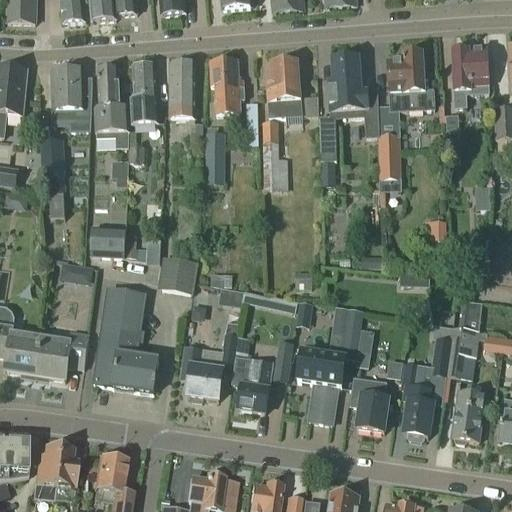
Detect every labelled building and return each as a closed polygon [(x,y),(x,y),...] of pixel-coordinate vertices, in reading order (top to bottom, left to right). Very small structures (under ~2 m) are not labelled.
[(7,0),(6,30),(34,30),(35,0),(7,0)] [(58,0),(62,31),(84,29),(80,0),(58,0)] [(111,0),(87,0),(91,29),(115,27),(114,22),(111,0)] [(111,0),(114,22),(135,20),(133,0),(111,0)] [(158,0),(160,22),(185,20),(183,0),(158,0)] [(221,0),(222,16),(250,14),(248,0),(221,0)] [(269,0),(272,20),(303,17),(301,0),(269,0)] [(322,0),(324,15),(356,12),(354,0),(322,0)] [(451,58),(454,115),(466,115),(465,102),(488,101),(486,56),(468,57),(465,53),(455,54),(452,58),(451,58)] [(403,67),(387,68),(390,119),(434,116),(433,97),(425,98),(423,60),(422,60),(416,57),(408,57),(403,61),(402,62),(403,67)] [(331,119),(366,117),(368,124),(377,123),(377,114),(378,114),(377,96),(361,97),(358,65),(356,65),(352,62),(345,62),(343,66),(331,67),(332,87),(327,87),(328,101),(330,101),(331,119)] [(271,91),(266,91),(267,109),(268,125),(301,123),(300,107),(300,103),(298,69),(295,69),(292,66),(285,67),(282,70),(270,71),(271,91)] [(237,68),(209,69),(210,93),(214,93),(215,107),(214,107),(215,122),(238,120),(238,107),(243,107),(243,94),(238,95),(237,68)] [(195,70),(169,72),(169,126),(195,126),(195,70)] [(129,122),(129,131),(146,131),(147,106),(156,106),(154,72),(132,74),(133,106),(130,106),(131,122),(129,122)] [(0,143),(3,144),(5,120),(22,121),(26,77),(0,73),(0,143)] [(98,115),(94,115),(95,139),(116,139),(116,154),(128,154),(129,122),(128,113),(118,114),(117,74),(97,75),(98,115)] [(84,75),(51,76),(51,116),(52,116),(52,127),(76,127),(76,116),(84,116),(84,75)] [(511,115),(493,116),(495,145),(511,144),(511,115)] [(334,124),(318,124),(320,192),(334,192),(334,172),(335,172),(334,124)] [(263,145),(262,145),(263,196),(286,195),(286,166),(277,167),(276,129),(262,130),(263,145)] [(190,130),(190,145),(201,145),(202,130),(190,130)] [(205,139),(204,189),(222,189),(222,139),(205,139)] [(400,198),(399,143),(379,143),(380,198),(400,198)] [(444,145),(444,153),(445,156),(454,155),(454,145),(444,145)] [(62,184),(61,146),(40,147),(41,185),(62,184)] [(506,149),(494,150),(495,170),(507,168),(506,149)] [(129,151),(128,171),(142,172),(143,154),(145,154),(145,152),(129,151)] [(0,174),(0,192),(15,195),(17,177),(0,174)] [(126,193),(126,185),(116,185),(115,192),(126,193)] [(64,224),(63,200),(48,201),(49,225),(64,224)] [(430,228),(430,249),(445,249),(445,228),(430,228)] [(90,234),(89,263),(123,265),(123,264),(124,246),(124,236),(90,234)] [(124,246),(123,264),(134,264),(135,255),(135,247),(124,246)] [(470,276),(487,276),(487,257),(480,256),(470,256),(462,256),(454,256),(453,276),(470,276)] [(492,260),(489,284),(504,286),(507,262),(492,260)] [(190,300),(192,289),(195,268),(164,264),(159,295),(190,300)] [(295,279),(295,294),(311,294),(311,279),(295,279)] [(410,292),(410,279),(399,279),(399,292),(410,292)] [(72,331),(75,285),(46,284),(43,329),(72,331)] [(107,296),(93,392),(152,401),(153,392),(155,392),(155,388),(154,387),(157,368),(135,364),(144,301),(107,296)] [(272,302),(270,312),(295,318),(297,308),(272,302)] [(460,307),(459,323),(470,324),(472,309),(460,307)] [(190,324),(196,325),(203,320),(204,313),(192,311),(190,324)] [(34,383),(40,345),(11,341),(12,331),(10,331),(11,325),(10,319),(5,315),(0,314),(0,362),(7,363),(4,378),(34,383)] [(301,358),(296,389),(313,391),(308,428),(346,434),(354,373),(356,358),(358,358),(364,316),(349,314),(345,339),(333,337),(329,362),(301,358)] [(183,355),(179,386),(188,387),(185,403),(190,404),(189,407),(201,409),(201,405),(217,408),(222,374),(231,375),(238,329),(227,328),(225,342),(224,342),(222,360),(183,355)] [(448,360),(452,335),(443,333),(441,347),(436,346),(430,381),(445,384),(447,368),(448,360)] [(477,339),(452,335),(445,384),(462,387),(466,363),(473,365),(477,339)] [(40,345),(34,383),(64,387),(66,373),(83,376),(88,343),(70,340),(68,349),(40,345)] [(511,345),(503,344),(501,358),(511,360),(511,359),(511,345)] [(279,348),(273,386),(286,388),(291,351),(279,348)] [(356,358),(354,373),(367,375),(369,360),(358,358),(356,358)] [(244,367),(236,415),(264,420),(271,371),(252,368),(244,367)] [(402,371),(399,396),(403,397),(401,408),(407,409),(402,442),(407,442),(407,444),(408,448),(419,449),(422,446),(422,444),(426,445),(431,412),(426,411),(428,397),(421,396),(424,375),(402,371)] [(360,402),(355,436),(383,440),(388,406),(377,404),(379,391),(374,390),(375,380),(364,378),(360,402)] [(455,412),(451,445),(453,446),(455,450),(463,451),(466,448),(477,449),(483,409),(482,409),(483,402),(458,399),(456,412),(455,412)] [(511,406),(503,405),(497,446),(511,448),(511,406)] [(0,489),(23,485),(27,474),(27,443),(6,442),(0,441),(0,489)] [(33,490),(31,505),(51,507),(57,457),(43,456),(42,464),(37,463),(34,490),(33,490)] [(57,457),(51,507),(71,509),(75,467),(71,467),(71,458),(57,457)] [(93,497),(94,497),(108,499),(107,509),(106,511),(131,511),(132,508),(121,507),(122,501),(126,470),(114,468),(115,463),(99,461),(93,497)] [(190,485),(186,509),(189,509),(188,511),(232,511),(235,490),(223,488),(223,485),(220,485),(217,482),(211,481),(207,483),(205,483),(204,487),(190,485)] [(0,506),(9,504),(4,489),(0,489),(0,506)] [(278,511),(281,494),(278,494),(276,490),(269,489),(266,492),(264,492),(263,495),(252,494),(248,511),(278,511)] [(94,497),(93,507),(107,509),(108,499),(94,497)] [(356,511),(358,505),(345,503),(342,499),(334,498),(331,501),(329,501),(327,511),(356,511)]
